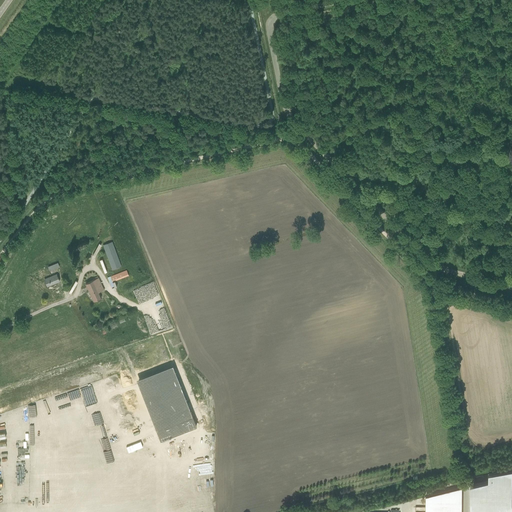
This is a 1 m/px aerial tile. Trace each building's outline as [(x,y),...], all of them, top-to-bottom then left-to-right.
[(112,270),(121,266),(112,241),(102,245),(112,270)] [(109,283),(128,275),(126,270),(107,277),(109,283)] [(59,281),(57,277),(56,274),(44,279),(47,286),(59,281)] [(98,292),(104,290),(98,278),(85,284),(93,301),(101,298),(98,292)] [(125,304),(133,301),(125,281),(117,284),(119,287),(117,288),(119,293),(121,292),(125,304)] [(136,302),(144,299),(140,291),(133,294),(136,302)] [(139,383),(160,440),(197,426),(176,369),(139,383)] [(470,485),(470,511),(500,511),(501,509),(511,509),(511,470),(487,474),(487,481),(470,485)]
